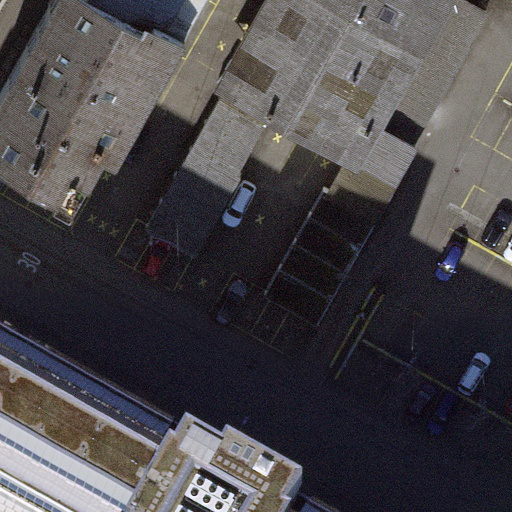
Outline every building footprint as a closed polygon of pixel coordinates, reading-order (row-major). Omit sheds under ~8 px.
[(58,0),(0,103),(0,137),(77,180),(121,100),(134,108),(172,39),(194,0),(58,0)] [(272,110),(346,152),(433,0),(279,0),(230,86),(272,110)] [(433,0),(346,152),(393,179),(496,0),(433,0)] [(237,170),(272,110),(230,86),(149,226),(197,253),(243,174),(237,170)] [(399,182),(393,179),(346,152),(268,287),(321,317),(399,182)] [(225,511),(227,508),(200,493),(190,487),(194,480),(0,370),(0,511),(225,511)]
